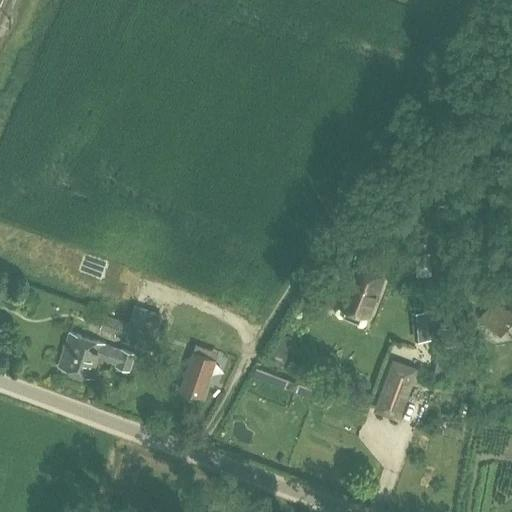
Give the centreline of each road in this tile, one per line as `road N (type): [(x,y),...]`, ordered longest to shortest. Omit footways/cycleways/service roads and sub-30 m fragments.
road 1 (track): [(478,0),(194,457)]
road 2 (unclassified): [(0,384),(339,511)]
